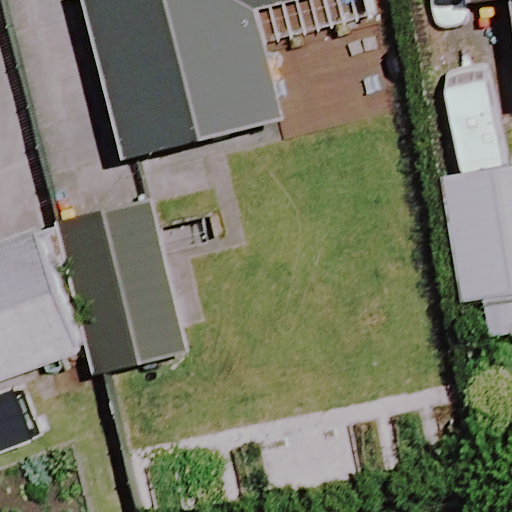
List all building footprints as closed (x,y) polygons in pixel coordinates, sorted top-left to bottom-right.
[(327,0),(326,0),(96,0),(130,165),(282,134),(257,14),(327,0)] [(511,0),(470,0),(473,12),(511,6),(511,0)] [(511,339),(511,177),(448,188),(467,307),(480,305),(486,344),(511,339)] [(160,205),(73,223),(105,376),(192,358),(160,205)] [(0,391),(78,368),(45,260),(0,273),(0,391)]
